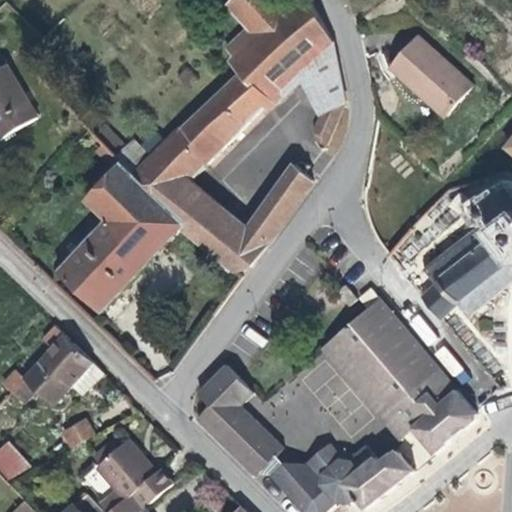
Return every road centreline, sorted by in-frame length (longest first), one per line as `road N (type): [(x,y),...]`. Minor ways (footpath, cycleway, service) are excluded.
road 1 (residential): [(332,188),(391,297),(503,421)]
road 2 (residential): [(165,409),(332,188)]
road 3 (residential): [(165,409),(0,245)]
road 4 (residential): [(332,188),(350,165),(370,101),(339,0)]
road 5 (residential): [(503,421),(379,511)]
road 6 (residential): [(267,511),(165,409)]
